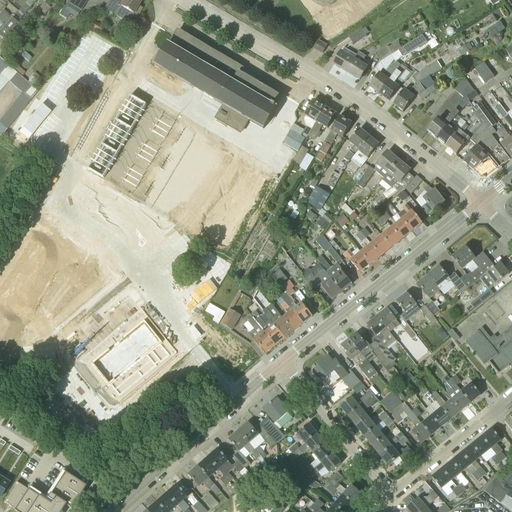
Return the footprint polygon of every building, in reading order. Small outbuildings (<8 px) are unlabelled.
[(27,0),(18,11),(22,15),(35,0),(43,0),(27,0)] [(68,0),(66,2),(81,11),(86,2),(87,0),(96,0),(97,0),(68,0)] [(138,7),(142,0),(122,0),(122,1),(120,0),(110,0),(103,10),(127,24),(132,17),(136,19),(140,22),(143,17),(139,15),(142,9),(138,7)] [(45,3),(38,11),(43,16),(50,8),(45,3)] [(59,15),(67,20),(71,14),(62,9),(59,15)] [(4,10),(0,14),(0,22),(2,25),(10,16),(4,10)] [(12,18),(6,24),(0,31),(0,37),(2,39),(16,22),(12,18)] [(8,44),(22,28),(25,24),(20,19),(17,23),(16,22),(2,39),(8,44)] [(367,37),(361,29),(349,38),(354,46),(367,37)] [(281,99),(240,74),(243,69),(178,31),(174,37),(170,45),(168,43),(154,66),(223,106),(215,120),(241,135),(249,122),(264,131),(277,108),(276,107),(281,99)] [(402,49),(401,48),(398,51),(402,58),(405,58),(419,48),(420,50),(428,44),(422,35),(402,49)] [(318,40),(313,49),(322,54),(327,46),(318,40)] [(397,43),(389,48),(388,47),(375,55),(380,62),(392,54),(398,51),(401,48),(397,43)] [(469,52),(465,45),(457,50),(461,57),(469,52)] [(333,65),(346,73),(354,59),(356,55),(343,48),(333,65)] [(91,49),(77,72),(89,78),(102,55),(91,49)] [(498,64),(494,58),(485,64),(489,71),(498,64)] [(8,66),(0,59),(0,66),(4,70),(4,69),(5,70),(8,66)] [(354,59),(346,73),(359,81),(370,64),(364,60),(362,63),(354,59)] [(383,69),(380,73),(369,87),(379,95),(401,65),(398,63),(397,63),(396,62),(396,63),(394,61),(386,71),(383,69)] [(427,68),(412,78),(417,85),(429,76),(441,69),(437,63),(427,69),(427,68)] [(485,84),(494,78),(484,64),(475,70),(485,84)] [(389,101),(399,88),(403,83),(399,81),(407,70),(401,65),(379,95),(389,101)] [(4,70),(0,73),(0,75),(8,82),(12,86),(21,77),(8,66),(5,70),(4,69),(4,70)] [(35,74),(28,83),(37,90),(44,81),(35,74)] [(8,82),(0,75),(0,82),(5,86),(8,82)] [(429,76),(417,85),(414,87),(422,99),(438,88),(429,76)] [(17,90),(25,81),(21,77),(12,86),(17,90)] [(466,96),(474,90),(464,78),(454,90),(463,98),(458,103),(455,110),(444,123),(439,118),(427,132),(436,140),(457,115),(463,108),(469,101),(466,96)] [(21,94),(29,100),(36,91),(25,81),(17,90),(21,94)] [(403,113),(415,98),(404,90),(393,104),(403,113)] [(26,104),(29,100),(21,94),(18,98),(26,104)] [(110,183),(145,102),(129,95),(120,117),(118,116),(115,124),(128,129),(119,150),(103,143),(101,149),(114,154),(109,166),(104,163),(103,165),(94,161),(88,174),(110,183)] [(23,108),(26,104),(18,98),(15,102),(23,108)] [(308,137),(325,108),(313,101),(303,117),(305,118),(304,119),(305,126),(306,127),(304,131),(305,131),(303,134),(308,137)] [(19,112),(23,108),(15,102),(12,106),(19,112)] [(511,137),(511,138),(509,137),(511,140),(511,121),(499,103),(492,108),(501,121),(503,119),(511,130),(511,132),(511,137)] [(482,124),(483,125),(491,136),(496,133),(492,128),(496,125),(480,104),(474,109),(476,111),(483,123),(482,124)] [(16,116),(19,112),(12,106),(9,110),(16,116)] [(325,108),(308,137),(314,140),(322,126),(327,129),(336,115),(325,108)] [(13,120),(16,116),(9,110),(5,114),(13,120)] [(456,156),(469,141),(483,125),(482,124),(483,123),(476,111),(469,119),(463,127),(458,134),(457,133),(445,147),(456,156)] [(10,124),(13,120),(5,114),(2,118),(10,124)] [(457,133),(452,129),(457,122),(463,127),(469,119),(466,117),(464,119),(463,118),(462,119),(457,115),(436,140),(445,147),(457,133)] [(321,163),(334,141),(335,140),(334,140),(337,135),(343,139),(352,124),(340,117),(315,159),(321,163)] [(0,122),(7,128),(10,124),(2,118),(0,120),(0,122)] [(491,136),(483,125),(469,141),(476,147),(462,162),(473,172),(488,159),(486,156),(498,146),(491,136)] [(511,159),(511,158),(511,140),(509,137),(502,128),(497,131),(504,141),(500,145),(511,159)] [(196,140),(201,141),(203,132),(182,129),(180,147),(195,149),(196,140)] [(353,158),(370,138),(359,129),(348,143),(354,147),(343,159),(346,162),(349,164),(353,158)] [(291,132),(283,145),(297,153),(305,140),(291,132)] [(370,138),(353,158),(359,162),(359,163),(362,166),(379,145),(370,138)] [(485,179),(502,165),(510,160),(499,146),(498,146),(486,156),(488,159),(473,172),(482,179),(485,179)] [(302,147),(293,162),(300,166),(309,151),(302,147)] [(377,166),(374,170),(375,171),(375,172),(384,180),(399,161),(388,152),(377,166)] [(228,246),(267,166),(241,154),(237,163),(239,164),(204,235),(228,246)] [(399,161),(384,180),(382,182),(391,189),(395,194),(403,188),(399,184),(410,171),(399,161)] [(375,171),(374,170),(369,167),(357,186),(363,189),(375,172),(375,171)] [(406,189),(411,196),(422,182),(416,177),(414,179),(406,189)] [(314,189),(319,182),(313,179),(309,186),(314,189)] [(428,187),(424,192),(429,195),(423,199),(427,204),(421,209),(426,216),(444,202),(435,191),(434,191),(428,187)] [(330,196),(317,188),(307,204),(320,212),(322,209),(322,210),(330,196)] [(379,207),(395,194),(391,189),(374,202),(375,202),(373,204),(377,208),(379,207)] [(404,191),(400,194),(405,200),(409,197),(404,191)] [(357,217),(353,213),(345,204),(341,209),(349,218),(352,222),(357,217)] [(402,219),(412,232),(422,224),(407,205),(402,209),(407,215),(402,219)] [(334,220),(322,209),(318,215),(325,220),(324,221),(329,225),(334,220)] [(384,213),(381,216),(387,222),(391,219),(386,212),(384,213)] [(342,215),(335,220),(342,228),(349,222),(342,215)] [(381,216),(377,219),(382,226),(387,222),(381,216)] [(391,228),(401,240),(412,232),(402,219),(391,228)] [(381,236),(391,249),(401,240),(391,228),(381,236)] [(366,239),(370,236),(365,229),(361,232),(366,239)] [(366,239),(361,232),(356,236),(361,242),(366,239)] [(342,270),(339,266),(343,262),(322,236),(315,242),(325,254),(327,252),(337,264),(326,273),(324,271),(342,293),(352,285),(346,278),(348,277),(342,270)] [(371,245),(381,257),(391,249),(381,236),(371,245)] [(381,257),(371,245),(365,249),(360,253),(370,265),(381,257)] [(495,268),(483,253),(475,259),(466,247),(452,258),(462,270),(468,265),(473,262),(477,267),(466,276),(466,275),(460,280),(467,289),(480,280),(487,274),(495,268)] [(360,274),(370,265),(360,253),(354,258),(349,251),(345,254),(360,274)] [(495,268),(487,274),(496,285),(504,278),(509,275),(500,264),(495,268)] [(451,282),(439,267),(429,276),(437,287),(440,291),(446,286),(451,282)] [(332,301),(342,293),(324,271),(315,279),(312,275),(305,280),(314,290),(320,286),(321,287),(320,288),(325,295),(326,294),(332,301)] [(431,292),(437,287),(429,276),(417,285),(429,300),(434,295),(431,292)] [(296,308),(286,295),(291,290),(294,287),(287,279),(287,280),(280,285),(274,290),(281,298),(302,325),(312,317),(301,304),(296,308)] [(460,295),(467,289),(460,280),(452,286),(460,295)] [(494,295),(490,290),(489,289),(488,290),(478,298),(483,304),(494,295)] [(406,314),(408,318),(410,319),(420,311),(432,326),(437,322),(433,317),(425,307),(425,306),(420,310),(416,306),(417,305),(407,293),(396,303),(406,314)] [(277,301),(285,311),(288,314),(282,319),(293,332),(302,325),(281,298),(277,301)] [(483,304),(478,298),(470,305),(475,311),(483,304)] [(425,307),(433,317),(440,312),(432,302),(425,307)] [(218,325),(225,313),(209,305),(205,312),(215,318),(213,322),(218,325)] [(284,339),(293,332),(282,319),(271,305),(262,312),(270,321),(284,339)] [(387,330),(393,325),(396,329),(400,326),(387,309),(377,318),(387,330)] [(232,331),(240,316),(232,311),(229,310),(221,324),(232,331)] [(250,316),(253,319),(254,321),(259,317),(255,312),(250,316)] [(259,318),(259,319),(255,322),(275,346),(284,339),(270,321),(265,325),(259,318)] [(367,326),(382,345),(383,345),(392,337),(387,330),(377,318),(367,326)] [(170,352),(144,319),(86,365),(112,398),(170,352)] [(250,333),(254,339),(266,354),(275,346),(255,322),(254,321),(253,319),(248,323),(254,330),(250,333)] [(403,330),(412,341),(417,337),(411,330),(409,328),(408,326),(403,330)] [(490,339),(486,333),(482,328),(465,342),(485,367),(489,364),(499,375),(511,364),(511,326),(497,339),(494,336),(490,339)] [(447,334),(455,343),(459,339),(452,330),(447,334)] [(378,349),(374,352),(365,341),(363,342),(357,334),(349,341),(360,355),(361,354),(369,364),(376,359),(387,373),(393,369),(393,367),(391,365),(378,349)] [(356,366),(359,364),(359,365),(359,369),(362,373),(364,375),(372,368),(369,364),(361,354),(360,355),(349,341),(341,347),(347,355),(346,356),(351,362),(352,361),(356,366)] [(445,349),(448,353),(453,348),(451,344),(445,349)] [(382,345),(378,349),(391,365),(394,362),(396,361),(383,345),(382,345)] [(240,377),(253,369),(243,354),(230,363),(240,377)] [(314,367),(312,368),(323,381),(335,371),(343,380),(345,383),(355,375),(342,361),(338,364),(335,360),(333,363),(328,357),(315,368),(314,367)] [(434,362),(431,359),(423,366),(426,369),(434,362)] [(413,377),(410,372),(403,378),(407,382),(413,377)] [(360,382),(355,375),(345,383),(343,380),(342,380),(349,390),(360,382)] [(451,380),(457,386),(461,383),(455,376),(451,380)] [(451,380),(446,384),(452,390),(457,386),(451,380)] [(181,381),(170,390),(180,402),(191,393),(181,381)] [(365,388),(361,383),(352,390),(356,395),(365,388)] [(471,384),(461,392),(471,404),(481,396),(471,384)] [(368,393),(356,403),(352,397),(340,407),(348,417),(374,396),(369,391),(367,392),(368,393)] [(440,398),(436,392),(431,396),(436,402),(440,398)] [(461,392),(451,400),(461,412),(471,404),(461,392)] [(380,403),(390,414),(402,404),(401,403),(396,396),(393,393),(380,403)] [(396,396),(401,403),(405,399),(400,393),(396,396)] [(348,417),(356,427),(368,417),(364,412),(378,401),(374,396),(348,417)] [(441,428),(451,420),(441,408),(436,402),(431,396),(426,400),(436,412),(431,416),(441,428)] [(451,400),(446,404),(441,408),(451,420),(461,412),(451,400)] [(275,424),(288,413),(277,401),(272,405),(271,404),(269,405),(269,406),(264,410),(275,424)] [(417,419),(411,412),(406,406),(401,409),(416,428),(411,433),(421,445),(431,436),(421,424),(417,419)] [(411,412),(417,419),(422,415),(416,408),(411,412)] [(378,418),(382,423),(388,418),(385,413),(378,418)] [(403,421),(396,413),(392,416),(399,425),(403,421)] [(431,416),(421,424),(431,436),(441,428),(431,416)] [(356,427),(364,437),(376,427),(368,417),(356,427)] [(268,418),(259,425),(268,435),(277,444),(285,438),(268,418)] [(392,422),(388,418),(382,423),(386,427),(392,422)] [(249,423),(238,432),(249,444),(260,436),(249,423)] [(297,435),(305,444),(305,445),(317,435),(309,425),(297,435)] [(384,437),(380,432),(376,427),(364,437),(372,447),(384,437)] [(501,462),(507,469),(511,465),(501,453),(502,452),(497,445),(501,442),(492,429),(482,438),(492,450),(496,455),(501,462)] [(254,451),(249,444),(238,432),(228,441),(238,452),(233,456),(241,465),(253,478),(245,469),(250,465),(240,453),(244,449),(246,452),(248,450),(256,460),(260,457),(254,451)] [(398,443),(404,437),(401,433),(389,443),(384,437),(372,447),(380,457),(392,447),(398,443)] [(268,435),(262,440),(270,449),(277,444),(268,435)] [(299,450),(293,455),(296,459),(309,449),(313,455),(325,445),(317,435),(305,445),(299,450)] [(408,442),(404,437),(398,443),(402,447),(408,442)] [(472,446),(481,458),(492,450),(482,438),(472,446)] [(295,445),(289,450),(293,455),(299,450),(295,445)] [(313,455),(317,460),(321,464),(333,454),(325,445),(313,455)] [(462,454),(471,466),(476,462),(481,458),(472,446),(462,454)] [(259,447),(254,451),(260,457),(262,460),(267,456),(259,447)] [(402,449),(397,453),(392,447),(380,457),(388,467),(399,458),(402,461),(412,453),(408,447),(404,451),(402,449)] [(234,469),(229,463),(229,462),(218,450),(208,458),(219,471),(224,476),(230,483),(234,480),(229,474),(234,469)] [(329,474),(341,465),(333,454),(321,464),(314,469),(308,474),(312,479),(324,469),(329,474)] [(462,454),(452,462),(461,474),(471,466),(462,454)] [(496,466),(501,462),(496,455),(491,459),(496,466)] [(198,467),(209,479),(219,471),(208,458),(198,467)] [(282,477),(287,473),(277,461),(272,465),(282,477)] [(442,470),(451,482),(461,474),(452,462),(442,470)] [(247,483),(248,482),(253,478),(241,465),(236,469),(247,483)] [(305,470),(308,474),(314,469),(311,465),(305,470)] [(188,476),(199,488),(203,485),(209,491),(211,489),(216,495),(219,492),(209,479),(198,467),(188,476)] [(476,472),(482,478),(486,475),(480,468),(476,472)] [(441,490),(447,486),(451,482),(442,470),(432,478),(441,490)] [(511,485),(511,472),(509,470),(502,480),(511,487),(511,485)] [(482,478),(476,472),(472,475),(477,482),(482,478)] [(16,511),(63,511),(67,506),(73,510),(88,487),(66,473),(49,499),(54,503),(52,505),(17,482),(4,502),(17,511),(16,511)] [(338,473),(335,475),(327,482),(330,485),(337,491),(342,495),(354,505),(362,496),(351,486),(346,491),(337,483),(343,478),(338,473)] [(230,483),(224,476),(219,480),(225,487),(230,483)] [(309,476),(302,480),(306,485),(313,480),(309,476)] [(511,511),(511,488),(497,477),(486,490),(484,492),(501,505),(500,505),(510,511),(511,511)] [(0,496),(8,484),(0,478),(0,496)] [(456,488),(461,495),(466,491),(461,484),(456,488)] [(177,485),(167,494),(178,507),(183,511),(182,511),(189,511),(187,509),(189,508),(184,502),(188,498),(177,485)] [(337,491),(330,485),(326,489),(333,495),(337,491)] [(461,495),(456,488),(452,492),(457,498),(461,495)] [(202,499),(203,500),(212,510),(219,505),(208,493),(202,499)] [(438,498),(434,493),(428,499),(432,504),(438,498)] [(157,503),(165,511),(171,511),(178,507),(167,494),(157,503)] [(334,505),(342,511),(348,511),(354,505),(342,495),(334,505)] [(422,511),(426,509),(417,499),(415,501),(409,495),(402,501),(407,508),(406,508),(409,511),(422,511)] [(317,500),(314,504),(320,510),(324,505),(317,500)] [(206,511),(198,502),(193,507),(197,511),(206,511)] [(147,511),(148,511),(165,511),(157,503),(147,511)]
